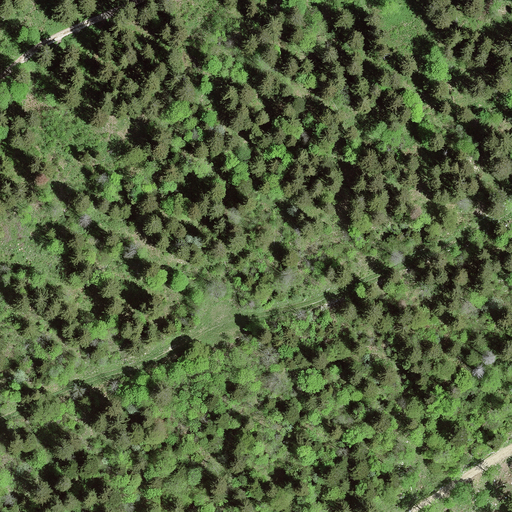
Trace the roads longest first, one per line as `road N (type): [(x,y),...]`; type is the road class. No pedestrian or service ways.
road 1 (track): [(0,421),(172,347),(353,286),(510,209)]
road 2 (track): [(0,78),(51,40),(137,0)]
